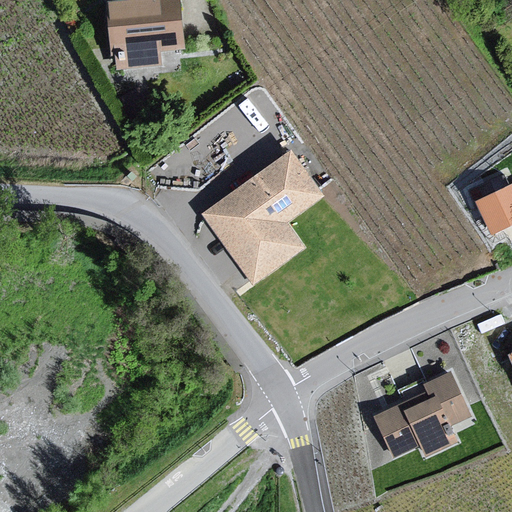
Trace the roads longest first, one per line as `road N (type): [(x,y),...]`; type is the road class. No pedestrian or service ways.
road 1 (residential): [(283,395),(148,217),(82,198),(0,195)]
road 2 (residential): [(283,395),(314,370),(511,279)]
road 3 (residential): [(144,511),(283,395)]
road 4 (residential): [(283,395),(316,511)]
